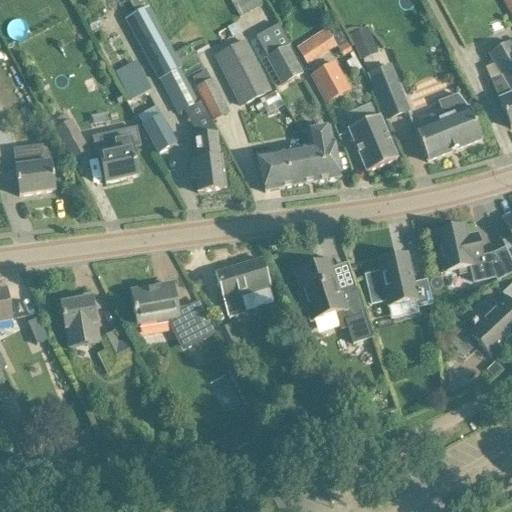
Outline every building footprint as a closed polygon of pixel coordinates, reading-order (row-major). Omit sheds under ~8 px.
[(231,0),(240,17),(264,5),(261,0),(231,0)] [(511,0),(501,0),(511,19),(511,0)] [(179,70),(180,69),(148,10),(126,22),(158,81),(161,81),(179,115),(198,105),(179,70)] [(350,36),(361,61),(378,54),(368,29),(350,36)] [(325,31),(297,48),(309,67),(336,49),(325,31)] [(101,48),(131,100),(150,91),(121,37),(101,48)] [(271,92),(246,42),(215,58),(241,108),(271,92)] [(337,49),(342,58),(351,53),(346,44),(337,49)] [(502,112),(510,130),(511,129),(511,47),(511,44),(490,55),(504,78),(494,84),(501,101),(500,101),(502,112)] [(267,59),(282,88),(304,76),(288,47),(267,59)] [(312,76),(327,105),(350,92),(335,64),(312,76)] [(368,76),(377,99),(399,90),(390,67),(368,76)] [(196,89),(212,123),(227,116),(211,82),(210,82),(205,72),(191,79),(197,89),(196,89)] [(438,104),(444,120),(441,121),(438,122),(414,133),(427,164),(454,153),(482,142),(474,124),(469,110),(458,96),(438,104)] [(349,132),(359,155),(367,173),(396,161),(373,107),(347,118),(352,130),(349,132)] [(51,124),(55,131),(72,161),(87,153),(70,122),(70,123),(66,116),(51,124)] [(141,127),(158,157),(178,147),(161,116),(144,126),(141,127)] [(136,128),(93,138),(97,157),(99,157),(101,166),(105,186),(138,179),(134,159),(132,150),(141,148),(136,128)] [(305,133),(307,147),(314,185),(340,180),(330,129),(305,133)] [(194,136),(198,162),(189,163),(192,181),(196,181),(198,195),(226,191),(223,171),(221,158),(218,158),(215,133),(194,136)] [(314,185),(307,147),(258,157),(265,194),(314,185)] [(38,150),(13,153),(15,171),(16,178),(19,198),(55,193),(52,173),(51,167),(50,167),(48,148),(38,150)] [(502,243),(506,252),(511,264),(511,222),(506,225),(504,221),(503,221),(511,238),(502,243)] [(473,286),(497,280),(488,261),(483,262),(478,237),(465,240),(463,228),(436,234),(445,275),(459,271),(460,276),(470,274),(473,286)] [(498,282),(511,275),(511,264),(506,252),(488,261),(497,280),(498,282)] [(378,262),(381,273),(365,277),(371,307),(386,304),(387,310),(416,304),(417,309),(431,306),(426,282),(412,286),(406,256),(395,258),(391,256),(384,257),(381,261),(378,262)] [(215,275),(221,294),(228,319),(246,314),(241,298),(270,289),(261,261),(215,275)] [(328,262),(295,273),(301,293),(296,294),(302,311),(305,309),(310,324),(336,316),(341,330),(347,328),(353,345),(372,339),(356,290),(339,295),(328,262)] [(472,328),(466,334),(490,360),(511,340),(511,285),(502,295),(505,298),(493,310),(490,306),(478,317),(481,321),(476,325),(474,323),(471,326),(472,328)] [(138,329),(174,322),(188,350),(205,341),(198,328),(189,310),(189,309),(176,311),(171,287),(132,294),(135,311),(133,311),(134,316),(136,316),(138,329)] [(0,358),(1,358),(0,356),(0,322),(12,320),(6,290),(0,291),(0,358)] [(95,310),(92,295),(77,298),(78,303),(60,306),(61,312),(63,326),(68,351),(95,347),(101,345),(99,342),(100,341),(97,327),(94,310),(95,310)] [(216,334),(227,356),(242,348),(231,327),(216,334)] [(100,341),(99,342),(101,345),(104,352),(111,366),(130,355),(125,344),(117,347),(111,335),(100,341)] [(494,364),(486,372),(493,379),(501,371),(494,364)] [(376,419),(380,432),(400,424),(397,412),(376,419)] [(19,443),(29,465),(42,459),(32,438),(19,443)] [(218,445),(222,453),(227,450),(223,442),(218,445)] [(36,481),(40,491),(48,488),(44,478),(36,481)] [(69,488),(60,490),(62,499),(71,498),(69,488)]
